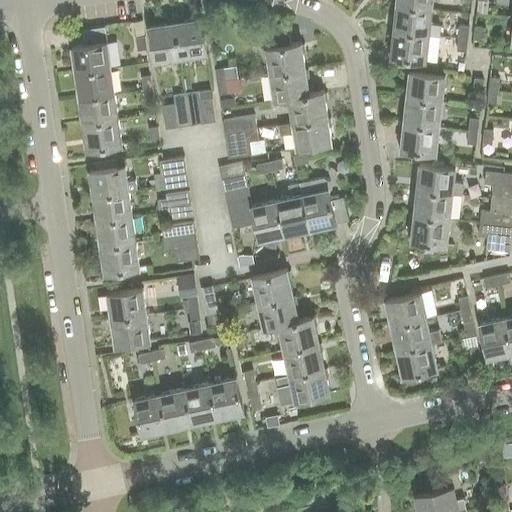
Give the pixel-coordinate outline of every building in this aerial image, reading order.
[(397,0),(397,4),(433,8),(433,0),(397,0)] [(397,4),(394,29),(430,34),(439,35),(441,24),(431,23),(433,8),(397,4)] [(202,16),(176,20),(181,54),(207,51),(202,16)] [(181,54),(176,20),(150,23),(155,58),(181,54)] [(460,24),(458,37),(467,38),(468,25),(460,24)] [(394,29),(391,56),(427,60),(430,34),(394,29)] [(281,133),(295,131),(297,147),(333,141),(325,89),(310,91),(302,40),(291,42),(290,30),(267,33),(269,45),(267,46),(275,98),(290,95),(294,121),(279,123),(281,133)] [(136,36),(138,49),(147,48),(145,35),(136,36)] [(466,50),(467,38),(458,37),(457,49),(466,50)] [(72,44),(76,71),(111,66),(108,39),(72,44)] [(115,91),(111,66),(76,71),(79,96),(115,91)] [(216,68),(217,80),(238,77),(237,70),(226,71),(225,67),(216,68)] [(411,69),(408,96),(443,100),(446,74),(411,69)] [(142,75),(143,87),(153,86),(151,74),(142,75)] [(238,78),(238,77),(217,80),(219,93),(228,92),(226,79),(238,78)] [(481,100),(483,78),(473,77),(471,99),(481,100)] [(489,78),(487,89),(497,90),(498,79),(489,78)] [(153,86),(143,87),(145,100),(155,99),(153,86)] [(186,91),(190,123),(204,121),(200,98),(199,89),(186,91)] [(496,103),(497,90),(487,89),(486,102),(496,103)] [(119,117),(115,91),(79,96),(83,122),(119,117)] [(175,102),(179,125),(190,123),(186,91),(174,93),(175,102)] [(212,96),(200,98),(204,121),(216,119),(212,96)] [(404,121),(440,125),(443,100),(408,96),(404,121)] [(234,97),(220,99),(221,105),(222,107),(235,105),(234,97)] [(166,127),(179,125),(175,102),(163,104),(166,127)] [(225,131),(257,126),(255,114),(223,119),(225,131)] [(83,122),(87,148),(122,143),(119,117),(83,122)] [(469,117),(468,129),(477,130),(479,118),(469,117)] [(440,125),(404,121),(401,148),(437,152),(440,125)] [(149,127),(151,140),(160,138),(158,126),(149,127)] [(227,144),(250,141),(258,140),(257,126),(225,131),(227,144)] [(493,129),(484,128),(482,140),(491,141),(493,129)] [(476,144),(477,130),(468,129),(466,143),(476,144)] [(250,141),(227,144),(229,156),(251,153),(250,141)] [(306,153),(294,155),(296,164),(308,161),(306,153)] [(161,158),(163,172),(186,168),(184,155),(161,158)] [(281,158),(270,161),(272,170),(283,167),(281,158)] [(222,177),(245,172),(243,160),(219,165),(222,177)] [(259,172),(272,170),(270,161),(257,163),(259,172)] [(463,182),(454,181),(456,166),(420,162),(417,188),(453,193),(462,194),(463,182)] [(90,168),(94,195),(129,189),(125,163),(90,168)] [(156,186),(165,185),(165,188),(189,184),(186,168),(163,172),(154,173),(156,186)] [(484,183),(493,184),(511,186),(511,172),(485,170),(484,183)] [(248,184),(245,172),(222,177),(225,189),(248,184)] [(337,222),(329,188),(333,188),(331,180),(324,176),(301,181),(304,193),(303,193),(311,228),(337,222)] [(291,195),(278,198),(286,233),(311,228),(303,193),(304,193),(301,181),(289,183),(291,195)] [(225,189),(227,202),(251,196),(248,184),(225,189)] [(511,186),(493,184),(492,196),(511,198),(511,186)] [(415,214),(450,218),(453,193),(417,188),(415,214)] [(132,215),(129,189),(94,195),(97,220),(132,215)] [(160,212),(169,210),(168,204),(191,201),(189,189),(166,193),(167,197),(158,199),(160,212)] [(252,204),(253,204),(251,196),(227,202),(230,214),(253,209),(252,204)] [(511,198),(492,196),(490,210),(511,212),(511,198)] [(260,239),(286,233),(278,198),(253,204),(252,204),(253,209),(256,221),(260,239)] [(193,214),(191,201),(168,204),(169,210),(170,218),(193,214)] [(233,226),(256,221),(253,209),(230,214),(233,226)] [(479,222),(511,225),(511,222),(511,212),(490,210),(481,209),(479,222)] [(450,218),(415,214),(412,240),(447,244),(450,218)] [(136,240),(132,215),(97,220),(101,246),(136,240)] [(163,236),(195,231),(194,220),(162,225),(163,236)] [(478,234),(487,235),(510,238),(511,225),(479,222),(478,234)] [(166,250),(175,249),(198,245),(195,231),(163,236),(166,250)] [(487,235),(486,247),(509,250),(510,238),(487,235)] [(101,246),(105,272),(140,266),(136,240),(101,246)] [(199,257),(198,245),(175,249),(177,261),(199,257)] [(259,301),(293,294),(288,268),(253,276),(259,301)] [(495,274),(497,283),(511,281),(509,271),(495,274)] [(184,308),(190,307),(198,306),(194,273),(177,275),(180,297),(188,296),(188,299),(183,300),(184,308)] [(497,283),(495,274),(483,277),(485,286),(497,283)] [(201,286),(207,313),(217,310),(219,310),(213,283),(201,286)] [(108,292),(112,318),(147,313),(143,287),(108,292)] [(421,292),(386,299),(392,325),(426,318),(421,292)] [(264,327),(279,324),(278,323),(299,319),(299,318),(293,294),(259,301),(264,327)] [(458,296),(461,310),(470,308),(467,294),(458,296)] [(202,331),(198,306),(190,307),(191,320),(188,320),(190,333),(202,331)] [(476,333),(470,308),(461,310),(466,335),(476,333)] [(219,322),(217,310),(207,313),(210,324),(219,322)] [(147,313),(112,318),(116,344),(150,339),(147,313)] [(278,323),(279,324),(284,349),(319,341),(313,315),(299,318),(299,319),(278,323)] [(511,351),(511,347),(505,316),(479,322),(487,357),(511,351)] [(426,318),(392,325),(397,350),(432,343),(442,341),(439,329),(429,332),(426,318)] [(237,333),(240,349),(248,348),(245,332),(237,333)] [(480,354),(476,333),(466,335),(471,356),(480,354)] [(214,336),(201,340),(203,349),(216,346),(214,336)] [(192,352),(203,349),(201,340),(189,342),(192,352)] [(284,349),(289,374),(324,366),(319,341),(284,349)] [(432,343),(397,350),(403,376),(437,369),(432,343)] [(185,345),(177,346),(179,356),(186,354),(185,345)] [(164,348),(151,351),(153,360),(166,357),(164,348)] [(141,362),(153,360),(151,351),(139,353),(141,362)] [(330,392),(324,366),(289,374),(295,400),(330,392)] [(252,370),(243,371),(246,383),(254,381),(252,370)] [(210,381),(217,416),(243,411),(236,376),(210,381)] [(210,381),(185,387),(192,422),(217,416),(210,381)] [(254,381),(246,383),(249,396),(258,394),(254,381)] [(185,387),(160,392),(167,427),(192,422),(185,387)] [(141,433),(167,427),(160,392),(134,398),(141,433)] [(417,511),(458,511),(459,511),(467,510),(464,498),(456,499),(453,487),(461,485),(458,471),(426,479),(429,491),(414,495),(417,511)] [(345,511),(346,510),(337,511),(330,511),(328,501),(296,508),(296,511),(345,511)]
